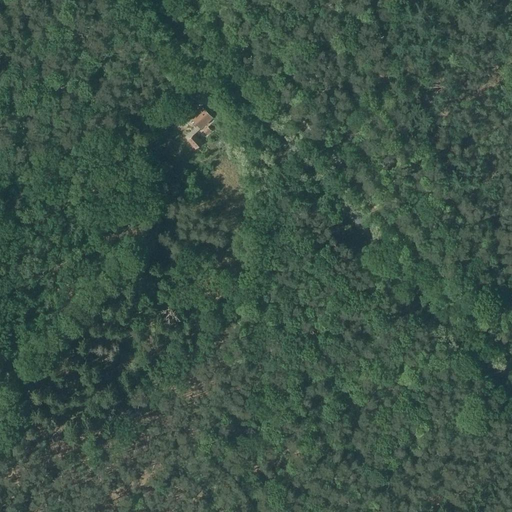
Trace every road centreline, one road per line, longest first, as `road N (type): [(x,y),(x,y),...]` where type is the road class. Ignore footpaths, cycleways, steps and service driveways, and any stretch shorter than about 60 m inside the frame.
road 1 (secondary): [(511,395),(171,0)]
road 2 (track): [(343,156),(375,95),(407,0)]
